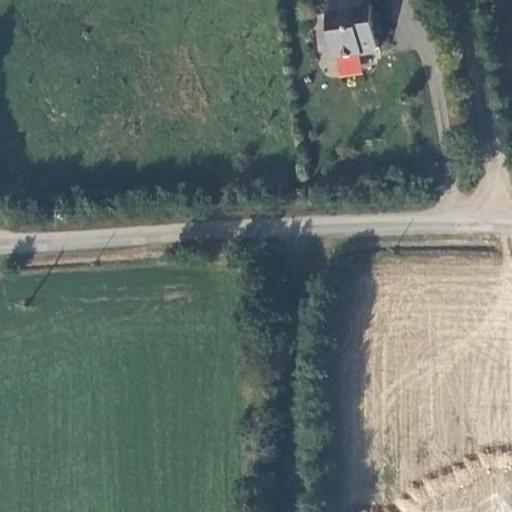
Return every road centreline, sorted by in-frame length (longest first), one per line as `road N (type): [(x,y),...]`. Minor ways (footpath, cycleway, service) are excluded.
road 1 (unclassified): [(511,219),(0,243)]
road 2 (track): [(298,225),(294,511)]
